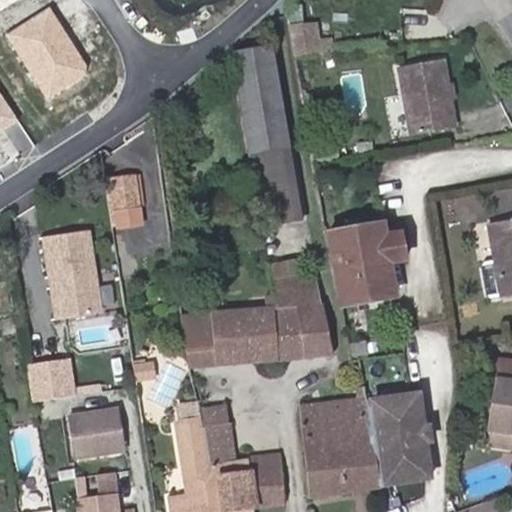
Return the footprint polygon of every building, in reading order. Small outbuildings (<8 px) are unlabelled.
[(334,57),(333,36),(320,37),(319,23),(289,25),(292,60),(334,57)] [(302,218),(271,47),(233,54),(263,223),(302,218)] [(451,132),(438,63),(397,71),(411,140),(451,132)] [(111,177),(115,208),(143,205),(139,175),(111,177)] [(145,224),(143,205),(115,208),(117,227),(145,224)] [(511,296),(511,220),(486,225),(500,299),(511,296)] [(392,262),(406,259),(402,233),(386,236),(383,222),(327,231),(340,305),(343,305),(399,296),(392,262)] [(102,311),(90,228),(47,234),(54,275),(61,274),(68,316),(102,311)] [(274,299),(282,358),(333,354),(323,303),(319,303),(314,274),(306,275),(303,259),(268,265),(274,299)] [(486,296),(497,294),(494,266),(483,267),(486,296)] [(68,316),(61,274),(54,275),(61,317),(68,316)] [(182,316),(189,365),(220,363),(282,358),(274,299),(266,299),(267,309),(182,316)] [(29,366),(34,399),(73,393),(68,360),(29,366)] [(511,382),(511,362),(495,360),(492,381),(498,382),(498,381),(511,382)] [(158,376),(156,363),(136,366),(138,379),(158,376)] [(169,405),(185,372),(169,364),(153,398),(169,405)] [(498,382),(491,429),(493,430),(511,432),(511,382),(498,381),(498,382)] [(369,409),(365,386),(356,387),(358,398),(300,407),(311,497),(382,488),(369,409)] [(382,488),(431,474),(426,442),(413,443),(412,431),(424,429),(418,394),(369,409),(382,488)] [(176,423),(187,493),(190,511),(218,511),(225,511),(219,463),(210,463),(205,426),(202,409),(199,403),(179,406),(181,421),(176,423)] [(230,422),(226,405),(202,409),(205,426),(230,422)] [(125,450),(119,410),(70,417),(77,458),(125,450)] [(210,463),(219,463),(235,460),(230,422),(205,426),(210,463)] [(412,431),(413,443),(426,442),(424,429),(412,431)] [(511,432),(493,430),(490,450),(511,452),(511,432)] [(11,438),(19,472),(35,468),(27,434),(11,438)] [(285,503),(282,454),(252,458),(257,506),(285,503)] [(225,511),(231,510),(257,506),(252,458),(235,460),(219,463),(225,511)] [(172,511),(190,511),(187,493),(170,496),(172,511)] [(121,511),(119,494),(78,499),(79,511),(121,511)]
